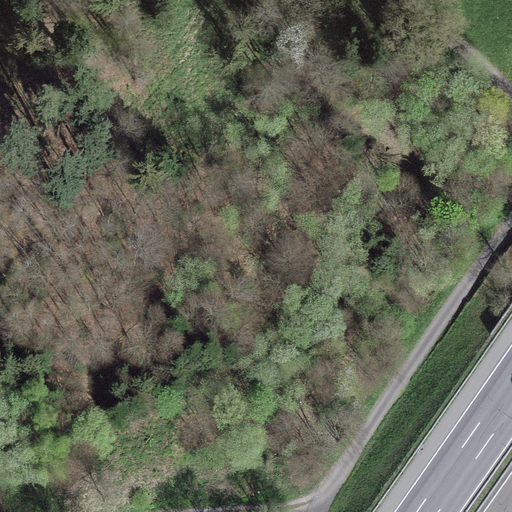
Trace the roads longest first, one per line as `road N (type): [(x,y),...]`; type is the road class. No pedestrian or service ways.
road 1 (motorway): [(511,392),(427,511)]
road 2 (track): [(398,0),(511,91)]
road 3 (track): [(326,494),(273,509),(205,511)]
